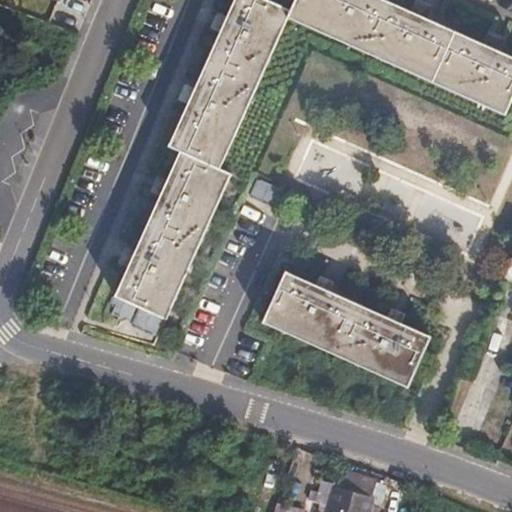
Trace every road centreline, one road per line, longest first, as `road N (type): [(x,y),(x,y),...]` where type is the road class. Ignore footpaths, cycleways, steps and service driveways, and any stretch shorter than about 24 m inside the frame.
road 1 (residential): [(511,497),(379,446),(17,341),(3,327),(3,276),(116,0)]
road 2 (residential): [(60,306),(193,0)]
road 3 (unknown): [(452,337),(413,459)]
